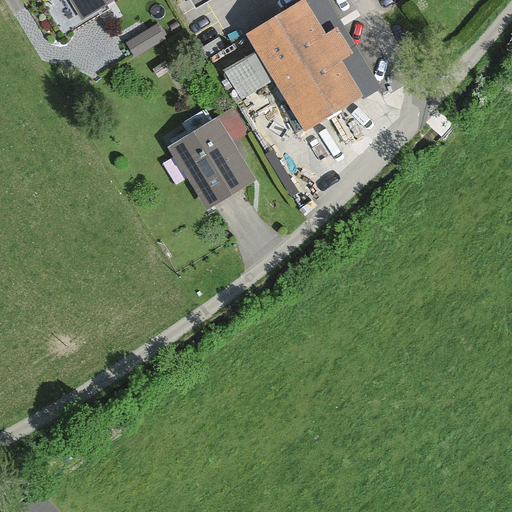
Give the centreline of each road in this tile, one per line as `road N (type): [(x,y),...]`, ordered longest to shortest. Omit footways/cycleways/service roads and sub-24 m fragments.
road 1 (residential): [(0,446),(63,413),(319,220),(427,107)]
road 2 (residential): [(427,107),(511,12)]
road 3 (residential): [(362,0),(427,107)]
